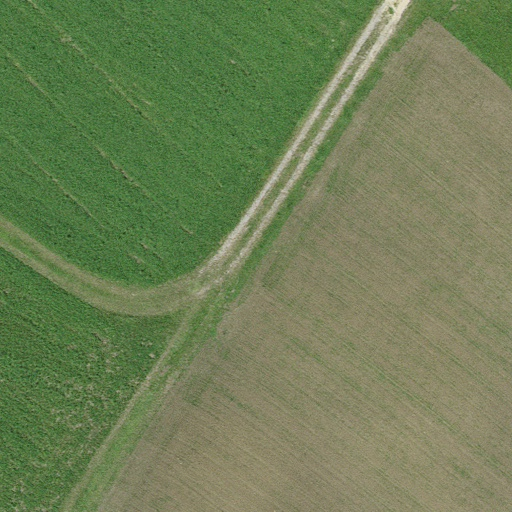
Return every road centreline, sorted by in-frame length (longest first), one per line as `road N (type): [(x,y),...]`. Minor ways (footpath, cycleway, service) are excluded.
road 1 (track): [(104,305),(177,308),(230,278),(402,7)]
road 2 (track): [(104,305),(0,244)]
